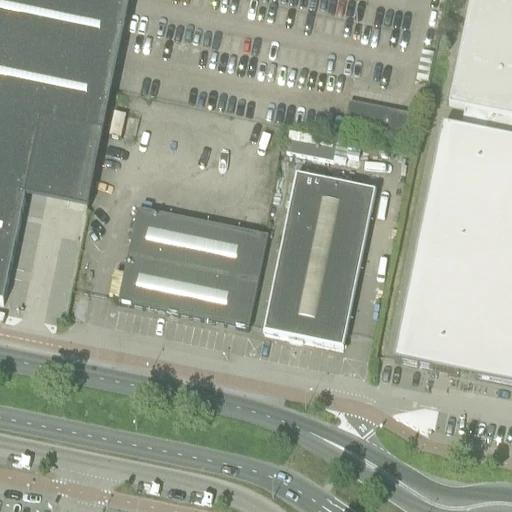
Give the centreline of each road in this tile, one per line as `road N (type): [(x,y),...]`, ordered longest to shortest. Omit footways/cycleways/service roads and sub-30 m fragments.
road 1 (secondary): [(333,444),(176,396),(0,360)]
road 2 (secondary): [(0,419),(253,472),(326,511)]
road 3 (unclassified): [(0,443),(223,490),(262,511)]
road 4 (secondary): [(511,495),(436,495),(379,460),(333,444)]
